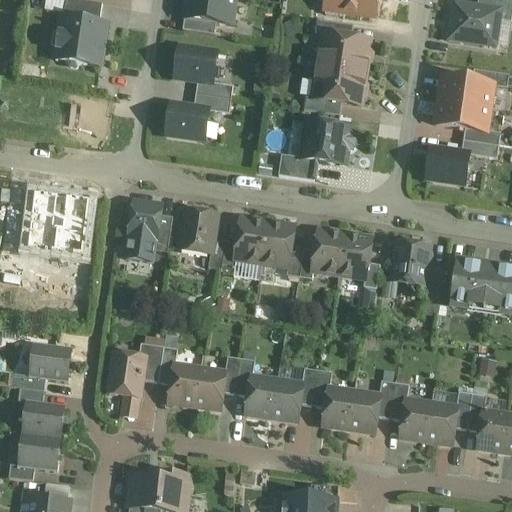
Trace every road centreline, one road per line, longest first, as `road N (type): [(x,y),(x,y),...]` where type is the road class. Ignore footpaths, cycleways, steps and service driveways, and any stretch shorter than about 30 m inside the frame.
road 1 (residential): [(119,174),(88,431),(111,439)]
road 2 (residential): [(394,213),(119,174)]
road 3 (residential): [(368,474),(111,439)]
road 4 (residential): [(426,0),(394,213)]
road 5 (residential): [(119,174),(135,139),(150,0)]
road 6 (residential): [(511,496),(368,474)]
